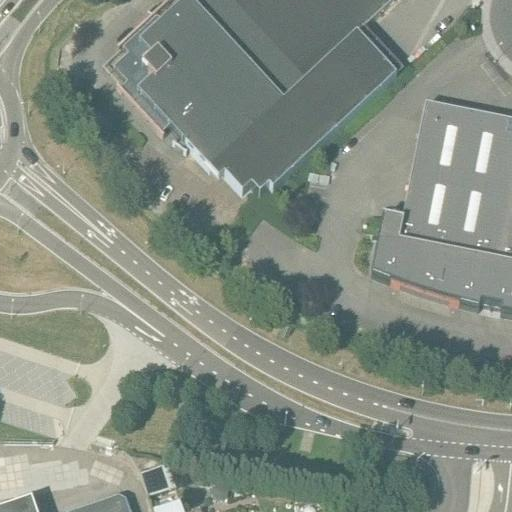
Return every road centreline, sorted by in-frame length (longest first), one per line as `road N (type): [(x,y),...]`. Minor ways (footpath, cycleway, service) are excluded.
road 1 (tertiary): [(371,402),(288,369),(226,332),(80,216)]
road 2 (tertiary): [(171,335),(236,380),(320,422),(455,452)]
road 3 (tertiary): [(0,205),(171,335)]
road 4 (primary): [(0,301),(88,300),(171,335)]
road 5 (tertiary): [(511,422),(371,402)]
